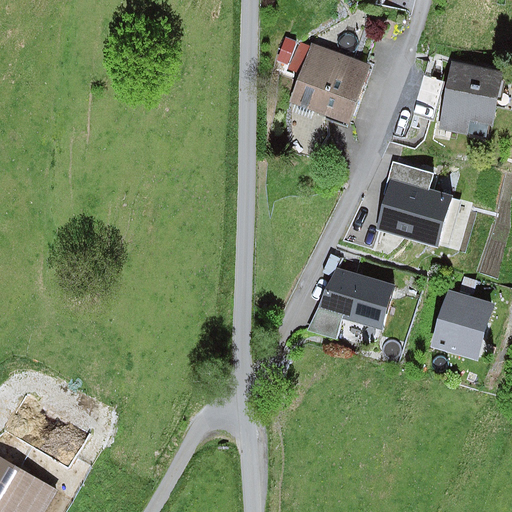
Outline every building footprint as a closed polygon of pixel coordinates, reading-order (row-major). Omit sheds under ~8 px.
[(285,37),(276,60),(286,64),(296,41),(285,37)] [(371,66),(312,43),(288,103),(347,126),(371,66)] [(503,72),(452,62),(438,129),(466,135),(469,121),(492,125),(503,72)] [(424,77),(413,114),(431,119),(443,82),(424,77)] [(390,179),(429,190),(433,174),(392,162),(387,178),(390,179)] [(429,190),(390,179),(375,230),(437,247),(451,196),(429,190)] [(395,285),(337,269),(319,308),(343,316),(381,330),(395,285)] [(464,277),(460,291),(473,295),(478,281),(464,277)] [(493,305),(448,291),(431,347),(476,361),(493,305)] [(343,316),(319,308),(308,331),(336,340),(343,316)] [(0,459),(0,511),(41,511),(54,491),(0,459)]
